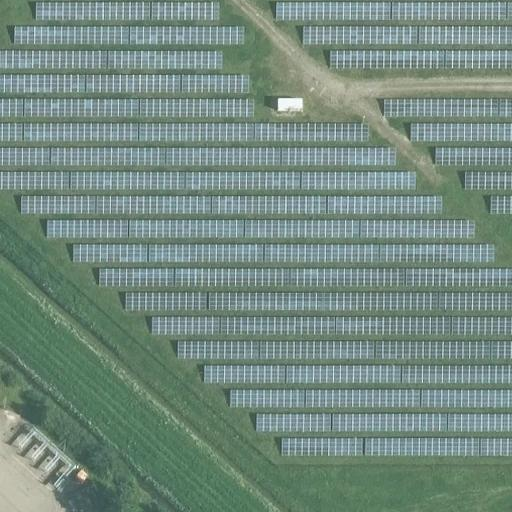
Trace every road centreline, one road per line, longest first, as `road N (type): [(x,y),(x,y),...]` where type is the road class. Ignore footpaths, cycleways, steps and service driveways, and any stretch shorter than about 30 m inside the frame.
road 1 (track): [(233,511),(0,302)]
road 2 (track): [(511,86),(344,85),(319,74),(236,0)]
